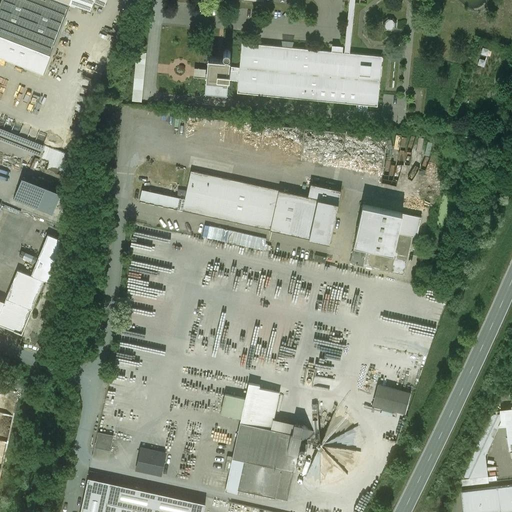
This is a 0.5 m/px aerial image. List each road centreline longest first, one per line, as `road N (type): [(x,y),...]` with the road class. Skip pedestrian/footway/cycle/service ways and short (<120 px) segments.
road 1 (secondary): [(401,511),(511,278)]
road 2 (unclassified): [(93,385),(111,316),(121,205)]
road 3 (unclassified): [(71,511),(93,385)]
